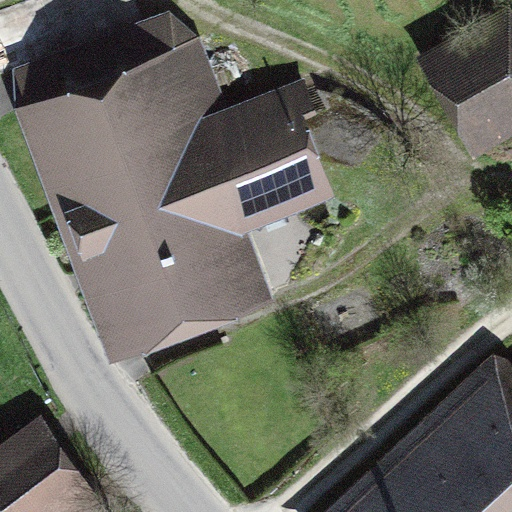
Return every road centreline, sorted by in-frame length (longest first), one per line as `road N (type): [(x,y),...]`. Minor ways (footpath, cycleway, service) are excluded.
road 1 (residential): [(0,220),(121,440),(187,511)]
road 2 (track): [(297,511),(511,314)]
